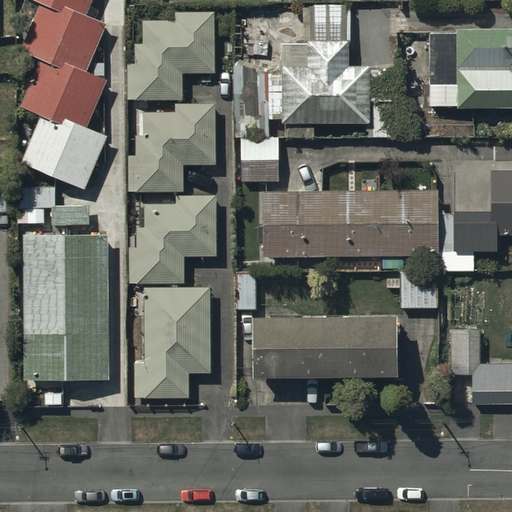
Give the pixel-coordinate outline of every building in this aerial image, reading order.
[(87,16),(44,0),(41,0),(23,48),(42,54),(87,73),(106,24),(87,16)] [(93,0),(44,0),(87,16),(93,0)] [(183,72),(214,72),(214,11),(175,11),(175,19),(143,19),(143,43),(135,43),(135,62),(126,62),(126,100),(183,99),(183,72)] [(511,30),(428,31),(429,108),(511,107),(511,30)] [(349,41),(308,40),(308,67),(284,66),(284,123),(371,124),(372,64),(349,64),(349,41)] [(87,73),(42,54),(22,104),(40,112),(85,130),(105,80),(87,73)] [(185,164),(217,164),(216,103),(177,103),(177,111),(145,111),(146,135),(137,135),(137,154),(128,154),(128,192),(185,191),(185,164)] [(85,130),(40,112),(20,162),(82,187),(103,137),(85,130)] [(278,136),(242,135),(242,179),(278,180),(278,136)] [(12,145),(0,144),(0,195),(11,196),(12,145)] [(511,169),(491,170),(491,212),(456,212),(456,250),(475,250),(497,249),(497,235),(511,234),(511,169)] [(439,190),(264,191),(264,255),(428,254),(440,254),(439,212),(439,190)] [(186,255),(217,255),(217,195),(178,195),(178,202),(146,203),(146,226),(138,226),(138,246),(129,246),(129,283),(186,283),(186,255)] [(89,205),(52,205),(52,224),(89,225),(89,205)] [(36,208),(20,209),(22,223),(38,222),(36,208)] [(456,212),(439,212),(440,254),(428,254),(429,271),(475,270),(475,250),(456,250),(456,212)] [(108,233),(26,233),(26,377),(108,377),(108,233)] [(438,271),(400,273),(401,309),(439,308),(438,271)] [(254,274),(235,274),(236,311),(255,310),(254,274)] [(210,287),(143,287),(144,363),(136,363),(136,396),(189,396),(189,371),(211,371),(210,287)] [(398,314),(255,315),(256,377),(399,376),(398,314)] [(477,330),(450,330),(451,375),(473,375),(473,403),(511,402),(511,364),(477,365),(477,330)]
